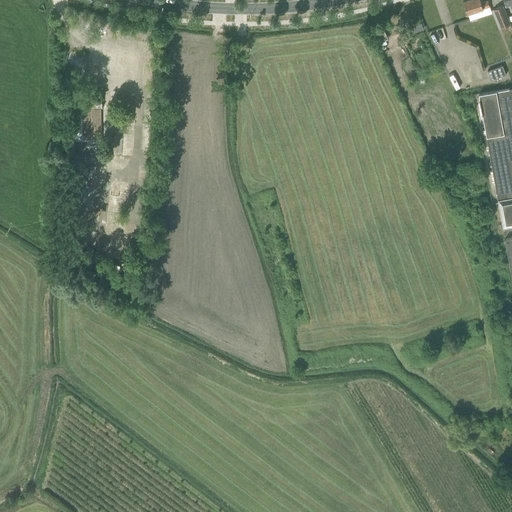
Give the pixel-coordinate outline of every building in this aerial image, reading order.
[(465,0),(463,1),(466,10),(467,13),(489,6),(487,1),(481,3),(480,0),(465,0)] [(494,9),(501,28),(510,24),(502,6),(494,9)] [(486,71),(490,80),(505,75),(501,66),(486,71)] [(511,86),(479,94),(486,136),(502,228),(511,225),(511,86)] [(103,139),(102,98),(67,99),(67,109),(63,109),(64,150),(100,149),(100,139),(103,139)]
